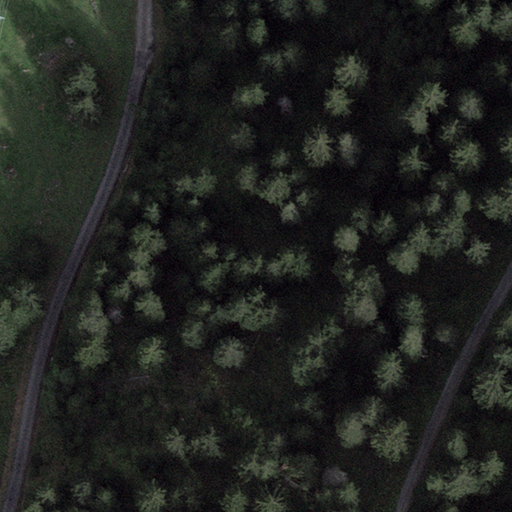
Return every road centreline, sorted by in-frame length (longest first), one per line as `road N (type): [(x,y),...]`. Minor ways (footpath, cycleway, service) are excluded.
road 1 (track): [(151,0),(145,84),(117,178),(50,339),(16,511)]
road 2 (track): [(408,511),(511,298)]
